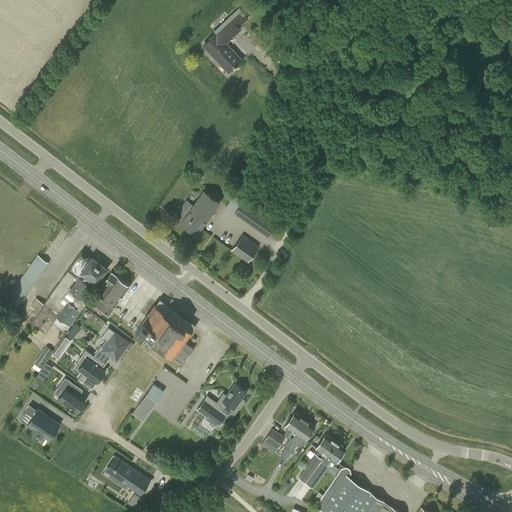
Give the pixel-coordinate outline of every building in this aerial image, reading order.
[(249,18),(239,7),(227,17),(231,21),(217,34),(216,33),(203,44),(228,71),(241,59),(224,40),(238,28),(239,30),(240,29),(239,27),(249,18)] [(270,52),(279,61),(289,53),(281,43),(270,52)] [(183,206),(175,217),(181,221),(180,223),(196,235),(219,202),(203,190),(189,210),(183,206)] [(234,212),(269,237),(277,225),(243,200),(234,212)] [(239,234),(228,250),(244,261),(255,246),(239,234)] [(81,252),(31,322),(45,332),(51,324),(54,326),(54,325),(61,330),(64,327),(67,329),(69,326),(80,310),(80,311),(90,297),(86,294),(94,283),(95,283),(106,268),(91,257),(91,258),(81,252)] [(37,254),(7,296),(19,305),(49,262),(37,254)] [(93,302),(100,307),(97,311),(100,314),(102,312),(109,317),(112,312),(110,311),(113,306),(114,306),(129,286),(128,285),(111,272),(104,281),(109,284),(100,296),(98,294),(93,302)] [(194,348),(184,341),(191,331),(155,305),(136,331),(150,341),(172,357),(181,346),(190,353),(194,348)] [(101,346),(94,355),(106,364),(112,355),(116,358),(128,342),(108,328),(103,336),(107,338),(101,346)] [(59,345),(65,348),(71,339),(66,336),(59,345)] [(32,366),(39,371),(54,351),(47,346),(32,366)] [(86,358),(79,368),(85,372),(79,380),(83,383),(89,375),(92,378),(94,374),(99,379),(105,371),(102,369),(105,364),(86,349),(84,352),(84,353),(82,355),(86,358)] [(42,370),(37,377),(44,382),(49,375),(42,370)] [(65,389),(59,397),(59,398),(60,397),(63,400),(64,401),(68,403),(68,404),(72,407),(76,410),(77,410),(78,409),(79,410),(79,409),(84,403),(85,402),(83,401),(85,400),(84,399),(70,389),(74,383),(65,377),(60,384),(65,389)] [(204,399),(197,409),(207,416),(217,424),(219,425),(227,414),(232,418),(241,405),(238,403),(242,398),(247,391),(235,383),(226,395),(223,393),(217,402),(215,404),(212,402),(211,403),(210,404),(204,399)] [(145,395),(138,404),(149,411),(156,402),(145,395)] [(32,417),(27,424),(34,428),(32,430),(41,436),(42,437),(43,435),(49,439),(59,424),(52,419),(37,409),(30,404),(25,412),(32,417)] [(285,445),(287,446),(295,432),(305,419),(295,412),(285,425),(288,428),(284,434),(289,437),(290,436),(291,437),(285,445)] [(295,432),(287,446),(280,456),(286,460),(298,443),(302,445),(305,440),(315,426),(305,419),(295,432)] [(273,428),(265,439),(277,448),(285,437),(273,428)] [(298,477),(306,482),(336,441),(326,434),(316,447),(320,449),(316,454),(315,453),(298,477)] [(336,441),(306,482),(313,487),(333,459),(336,461),(346,448),(336,441)] [(122,457),(113,469),(121,475),(119,478),(128,484),(130,482),(142,490),(151,477),(122,457)] [(400,511),(348,476),(351,473),(350,469),(346,466),(342,467),(324,494),(318,491),(315,495),(321,499),(315,507),(324,511),(400,511)] [(138,497),(134,494),(128,502),(132,505),(144,499),(139,495),(138,497)]
